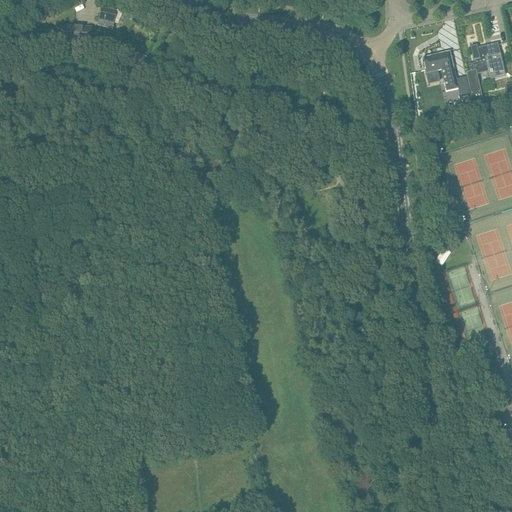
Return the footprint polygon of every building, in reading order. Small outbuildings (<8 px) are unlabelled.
[(116,12),(102,8),(100,19),(114,22),(116,12)] [(62,26),(61,42),(90,44),(91,28),(62,26)] [(470,47),(474,64),(468,65),(470,72),(466,73),(473,108),(484,106),(477,74),(489,72),(491,80),(506,77),(498,45),(478,50),(477,45),(470,47)] [(423,61),(423,63),(424,63),(426,75),(429,83),(439,81),(437,72),(441,71),(442,77),(446,92),(458,89),(459,89),(456,79),(452,61),(450,52),(423,58),(423,61)] [(139,55),(132,71),(140,75),(147,58),(139,55)] [(460,102),(454,104),(456,111),(465,109),(473,107),(470,94),(466,95),(463,96),(462,96),(460,97),(458,97),(460,102)]
